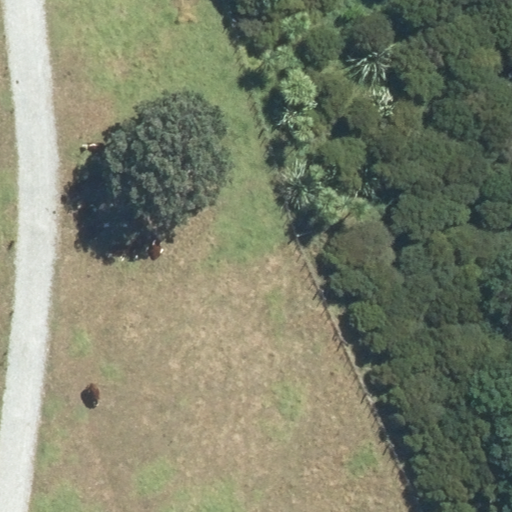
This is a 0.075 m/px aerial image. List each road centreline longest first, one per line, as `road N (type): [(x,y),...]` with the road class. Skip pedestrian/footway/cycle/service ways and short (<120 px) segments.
road 1 (track): [(67,0),(85,219),(71,348)]
road 2 (track): [(71,348),(35,511)]
